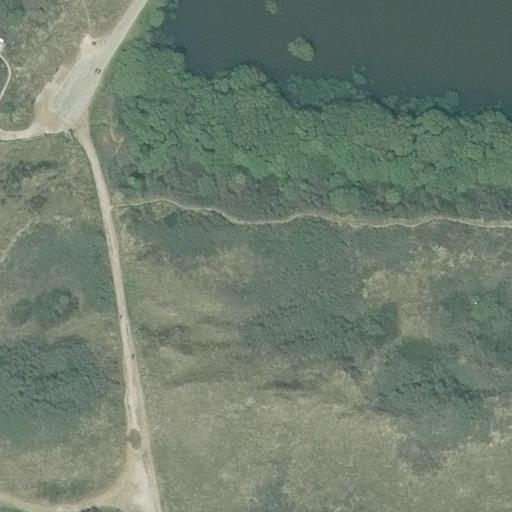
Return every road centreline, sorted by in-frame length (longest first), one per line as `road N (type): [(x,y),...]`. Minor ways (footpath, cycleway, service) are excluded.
road 1 (track): [(148,503),(103,208)]
road 2 (track): [(59,118),(142,0)]
